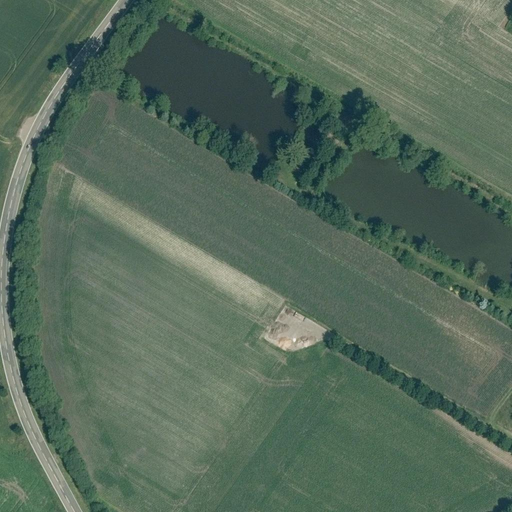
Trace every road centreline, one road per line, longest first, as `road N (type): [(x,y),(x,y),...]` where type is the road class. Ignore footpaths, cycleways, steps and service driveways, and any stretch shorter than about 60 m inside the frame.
road 1 (secondary): [(74,511),(27,421),(9,363),(4,238),(44,117),(127,0)]
road 2 (residential): [(511,440),(294,313)]
